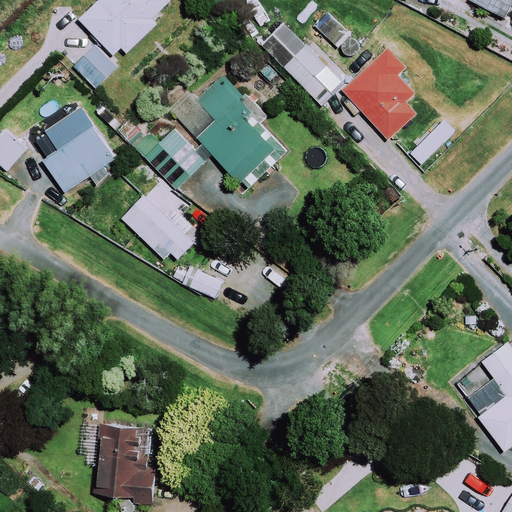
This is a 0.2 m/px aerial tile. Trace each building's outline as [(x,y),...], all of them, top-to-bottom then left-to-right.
[(104,0),(83,21),(116,56),(126,47),(130,53),(159,25),(154,20),(173,2),(171,0),(104,0)] [(511,8),(511,0),(471,0),(472,1),(507,18),(511,8)] [(344,84),(338,79),(288,24),(265,46),(315,100),(328,88),(333,94),(344,84)] [(118,67),(98,47),(77,68),(97,88),(118,67)] [(408,69),(390,50),(345,91),(389,140),(418,113),(408,101),(417,93),(401,75),(408,69)] [(179,191),(215,155),(251,191),(290,153),(261,123),(268,116),(226,74),(199,100),(192,92),(173,111),(204,143),(199,149),(177,126),(162,140),(155,134),(139,149),(179,191)] [(119,158),(83,106),(52,128),(65,148),(45,161),(68,194),(119,158)] [(123,110),(109,125),(135,151),(160,125),(146,112),(136,123),(123,110)] [(31,150),(9,129),(0,138),(0,164),(9,173),(31,150)] [(171,217),(148,195),(125,219),(166,260),(173,252),(180,258),(195,242),(188,235),(195,227),(178,210),(171,217)] [(225,281),(193,267),(185,284),(217,298),(225,281)] [(511,445),(511,344),(511,343),(484,362),(494,376),(465,396),(504,451),(511,445)] [(157,501),(167,432),(108,424),(98,492),(157,501)]
